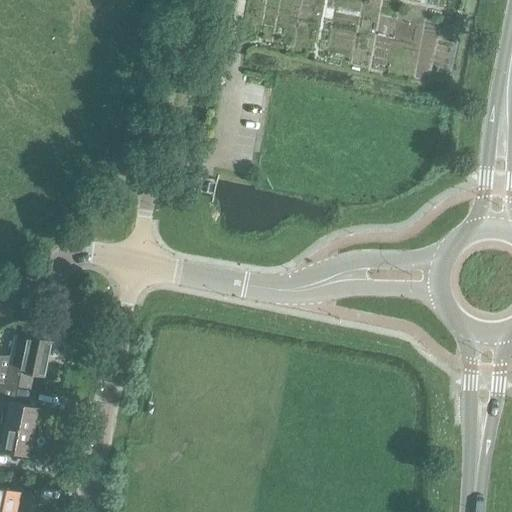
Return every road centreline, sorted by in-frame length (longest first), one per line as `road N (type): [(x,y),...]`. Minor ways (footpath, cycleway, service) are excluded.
road 1 (unclassified): [(135,263),(185,0)]
road 2 (unclassified): [(88,511),(135,263)]
road 3 (unclassified): [(328,283),(280,289),(135,263)]
road 4 (unclassified): [(0,306),(73,254),(135,263)]
road 5 (unclassified): [(445,259),(376,261),(328,283)]
